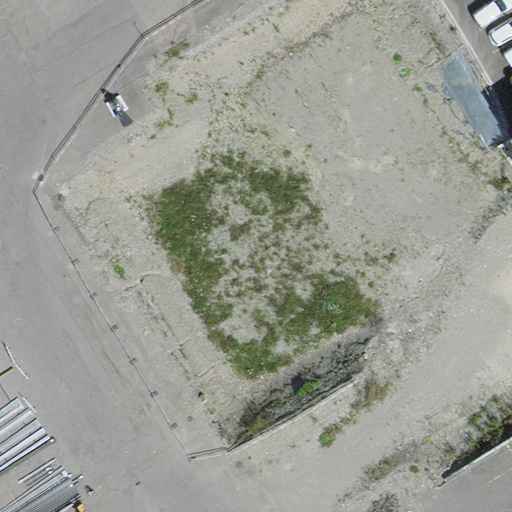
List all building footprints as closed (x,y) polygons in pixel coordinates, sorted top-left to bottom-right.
[(368,196),(471,131),(455,106),(441,115),(359,167),(352,171),(368,196)] [(511,511),(511,135),(508,129),(489,142),(495,152),(372,229),(347,190),(161,307),(290,511),(340,511),(446,446),(487,511),(511,511)] [(0,365),(45,338),(0,265),(0,365)] [(0,474),(13,495),(29,485),(31,487),(36,496),(126,442),(58,331),(45,338),(0,365),(0,396),(1,398),(0,399),(0,474)] [(53,511),(46,499),(38,504),(24,511),(53,511)]
